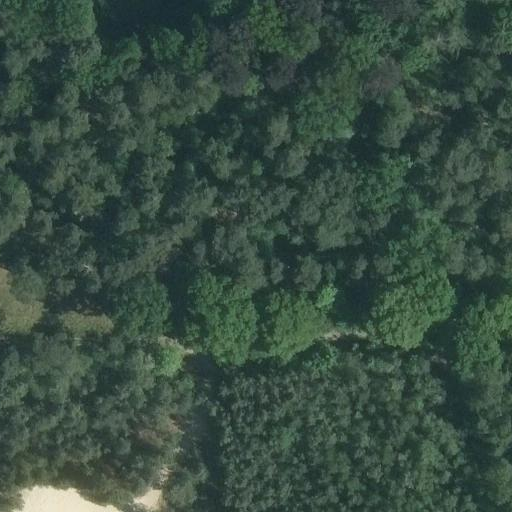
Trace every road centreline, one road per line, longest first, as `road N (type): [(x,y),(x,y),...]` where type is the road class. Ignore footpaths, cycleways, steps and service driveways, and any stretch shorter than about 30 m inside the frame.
road 1 (track): [(511,334),(169,335)]
road 2 (track): [(169,335),(0,337)]
